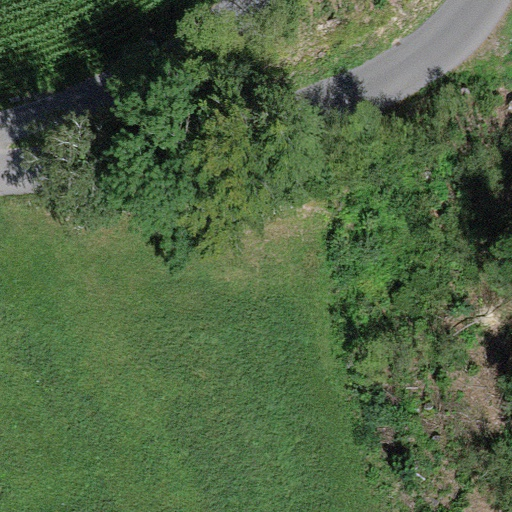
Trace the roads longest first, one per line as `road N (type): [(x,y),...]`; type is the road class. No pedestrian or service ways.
road 1 (residential): [(476,0),(415,62),(352,96),(0,161)]
road 2 (residential): [(245,0),(142,79),(0,144)]
